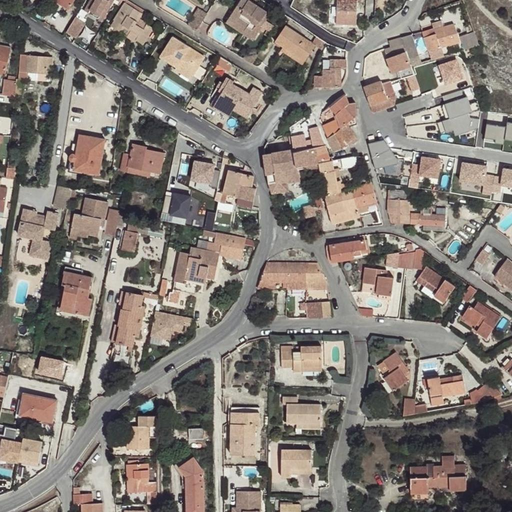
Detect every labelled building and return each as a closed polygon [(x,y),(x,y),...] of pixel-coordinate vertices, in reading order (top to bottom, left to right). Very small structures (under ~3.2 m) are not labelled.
[(54,0),(53,0),(50,0),(49,1),(67,13),(69,10),(54,0)] [(53,0),(54,0),(69,10),(75,0),(53,0)] [(90,0),(84,10),(102,21),(113,3),(107,0),(90,0)] [(270,14),(248,0),(240,0),(231,15),(248,27),(245,30),(255,37),(270,14)] [(357,1),(344,0),(337,0),(336,24),(357,25),(357,1)] [(142,13),(125,3),(114,20),(115,20),(111,26),(119,31),(123,26),(131,30),(127,36),(135,41),(136,40),(143,45),(153,28),(146,24),(143,29),(135,24),(138,19),(142,13)] [(207,13),(198,8),(188,25),(197,30),(207,13)] [(248,27),(231,15),(226,22),(253,40),(255,37),(245,30),(248,27)] [(86,24),(76,17),(66,32),(76,38),(86,24)] [(146,24),(138,19),(135,24),(143,29),(146,24)] [(454,24),(443,27),(442,21),(432,24),(434,29),(435,34),(424,38),(428,52),(461,43),(454,24)] [(131,30),(123,26),(119,31),(127,36),(131,30)] [(312,44),(286,26),(275,41),(283,47),(305,62),(315,46),(312,44)] [(435,34),(434,29),(423,32),(424,38),(435,34)] [(460,37),(465,50),(479,46),(475,32),(460,37)] [(421,63),(411,35),(402,37),(407,51),(411,65),(412,67),(413,66),(415,66),(419,64),(421,63)] [(173,37),(160,57),(176,67),(177,65),(193,76),(205,57),(173,37)] [(316,37),(312,44),(315,46),(321,50),(323,51),(326,44),(316,37)] [(395,57),(407,51),(402,37),(389,41),(391,47),(385,49),(388,57),(395,57)] [(11,48),(0,45),(0,71),(6,73),(11,48)] [(305,62),(283,47),(281,50),(303,64),(305,62)] [(402,68),(411,65),(407,51),(395,57),(388,57),(385,49),(379,51),(382,59),(387,57),(388,66),(400,62),(402,68)] [(53,57),(20,54),(19,79),(23,80),(28,80),(28,71),(38,72),(47,73),(51,73),(53,57)] [(258,54),(242,58),(244,59),(252,64),(258,54)] [(341,88),(341,87),(340,69),(347,69),(346,60),(330,60),(330,67),(330,69),(322,69),(322,76),(315,76),(314,87),(341,88)] [(400,62),(388,66),(390,72),(402,68),(400,62)] [(450,64),(424,72),(423,73),(427,80),(452,73),(450,64)] [(175,69),(191,79),(193,76),(177,65),(176,67),(175,69)] [(38,72),(28,71),(28,80),(38,81),(38,72)] [(46,81),(47,73),(38,72),(38,81),(46,81)] [(423,73),(391,82),(390,81),(383,84),(381,81),(365,87),(364,87),(370,105),(365,111),(367,135),(369,146),(377,145),(375,133),(378,132),(373,113),(394,105),(395,96),(393,90),(427,80),(423,73)] [(249,94),(232,84),(234,82),(226,78),(211,105),(229,116),(233,110),(247,119),(262,93),(253,87),(249,94)] [(16,81),(5,79),(3,95),(15,96),(15,93),(16,81)] [(453,135),(475,128),(463,89),(441,96),(448,118),(439,121),(443,133),(452,130),(453,135)] [(349,103),(346,95),(331,107),(336,114),(340,111),(349,103)] [(357,116),(355,103),(349,103),(340,111),(336,114),(338,119),(323,127),(327,138),(341,131),(349,127),(355,125),(357,125),(357,116)] [(480,128),(481,117),(472,116),(471,127),(480,128)] [(511,140),(511,121),(505,121),(504,125),(486,123),(484,148),(503,149),(504,140),(511,140)] [(357,139),(349,127),(341,131),(347,143),(351,141),(353,142),(357,139)] [(347,143),(341,131),(327,138),(334,151),(342,149),(348,145),(347,143)] [(99,174),(105,139),(80,134),(76,155),(75,155),(75,154),(74,154),(73,154),(72,154),(71,154),(70,155),(70,156),(70,157),(70,158),(70,159),(71,159),(71,160),(72,160),(73,161),(74,160),(75,160),(73,169),(99,174)] [(294,150),(294,152),(308,149),(306,134),(291,137),(294,150)] [(445,136),(396,138),(397,155),(447,152),(446,139),(445,136)] [(323,140),(309,142),(310,149),(325,146),(323,140)] [(121,170),(127,171),(128,166),(151,171),(160,173),(164,153),(147,149),(148,147),(133,143),(131,154),(124,153),(121,170)] [(325,146),(310,149),(308,149),(294,152),(297,166),(319,163),(331,161),(329,158),(325,146)] [(321,175),(321,174),(319,163),(297,166),(294,152),(294,150),(265,155),(268,173),(269,173),(270,182),(289,179),(289,180),(300,179),(300,178),(321,175)] [(408,174),(437,180),(441,158),(420,154),(419,164),(411,162),(408,174)] [(389,184),(380,155),(372,158),(380,183),(389,184)] [(358,166),(356,156),(341,159),(343,169),(358,166)] [(16,159),(8,159),(8,167),(15,168),(16,159)] [(218,186),(223,167),(193,160),(188,179),(218,186)] [(486,173),(488,164),(460,160),(457,180),(483,184),(482,192),(501,195),(502,185),(511,186),(511,167),(501,166),(500,175),(486,173)] [(331,161),(319,163),(321,174),(324,173),(334,170),(332,161),(331,161)] [(151,171),(128,166),(127,171),(150,177),(151,171)] [(8,167),(7,167),(6,177),(14,179),(15,168),(8,167)] [(242,173),(229,169),(224,193),(228,194),(235,196),(239,184),(252,188),(254,176),(242,173)] [(336,180),(334,171),(334,170),(324,173),(326,181),(327,184),(329,195),(339,192),(336,181),(336,180)] [(49,184),(50,176),(38,174),(36,182),(49,184)] [(377,203),(372,182),(371,183),(351,188),(360,217),(379,212),(377,203)] [(257,189),(252,188),(239,184),(235,196),(238,197),(254,200),(257,189)] [(68,208),(72,188),(58,185),(54,205),(68,208)] [(351,188),(347,189),(341,191),(339,192),(329,195),(324,196),(332,224),(360,217),(351,188)] [(389,190),(389,200),(389,210),(390,210),(389,213),(392,223),(409,224),(409,209),(409,201),(409,191),(389,190)] [(185,224),(192,196),(173,191),(166,219),(185,224)] [(98,236),(101,219),(105,219),(108,202),(86,197),(82,214),(74,213),(72,225),(89,229),(88,234),(98,236)] [(254,200),(238,197),(236,204),(251,208),(254,200)] [(324,208),(322,198),(315,199),(318,209),(322,208),(324,208)] [(225,203),(221,202),(218,202),(217,209),(231,212),(233,204),(225,203)] [(445,225),(445,216),(431,215),(431,208),(422,207),(422,215),(411,214),(411,224),(424,225),(445,226),(445,225)] [(24,208),(18,235),(34,238),(30,255),(48,259),(52,241),(42,239),(45,228),(55,230),(58,213),(48,210),(46,216),(45,221),(35,219),(36,214),(37,211),(24,208)] [(115,236),(120,212),(120,211),(110,209),(106,234),(115,236)] [(72,225),(70,233),(79,234),(79,232),(88,234),(89,229),(72,225)] [(138,233),(125,230),(121,249),(134,252),(138,233)] [(220,252),(213,251),(191,247),(190,253),(180,251),(173,289),(181,291),(195,294),(197,281),(198,275),(206,277),(214,279),(219,255),(242,259),(243,254),(246,239),(216,233),(214,243),(222,245),(220,252)] [(367,249),(365,240),(328,245),(327,249),(328,259),(330,262),(354,259),(354,256),(361,254),(360,250),(367,249)] [(222,245),(214,243),(213,251),(220,252),(222,245)] [(422,269),(424,251),(421,249),(416,250),(416,252),(407,253),(406,268),(414,269),(414,268),(422,269)] [(483,265),(490,255),(483,250),(476,260),(483,265)] [(406,268),(407,253),(399,255),(398,267),(406,268)] [(511,261),(507,258),(494,277),(511,290),(511,261)] [(327,282),(318,263),(267,263),(259,283),(258,288),(269,289),(269,282),(276,282),(283,282),(287,282),(287,289),(327,289),(328,289),(327,282)] [(81,270),(66,266),(65,271),(80,275),(81,270)] [(388,270),(365,267),(363,283),(375,284),(374,294),(392,296),(394,278),(387,277),(388,270)] [(455,287),(426,267),(417,280),(425,286),(428,282),(438,290),(433,298),(438,302),(442,304),(443,305),(455,287)] [(88,298),(92,277),(80,275),(65,271),(62,284),(65,285),(62,303),(77,307),(76,312),(88,315),(92,298),(88,298)] [(433,298),(438,290),(428,282),(425,286),(422,290),(433,298)] [(375,284),(363,283),(362,292),(374,294),(375,284)] [(468,303),(477,291),(470,286),(462,298),(468,303)] [(178,303),(181,291),(173,289),(173,292),(171,291),(170,292),(169,292),(168,301),(178,303)] [(126,292),(122,291),(118,308),(121,309),(121,308),(123,308),(126,292)] [(121,309),(119,317),(142,321),(145,305),(141,305),(143,295),(126,292),(123,308),(121,308),(121,309)] [(331,317),(330,301),(322,302),(323,318),(331,317)] [(323,318),(322,302),(314,303),(315,318),(323,318)] [(487,339),(501,317),(478,302),(475,307),(474,309),(469,306),(462,317),(476,326),(476,325),(478,322),(482,324),(480,327),(476,332),(487,339)] [(77,307),(62,303),(60,309),(76,312),(77,307)] [(315,318),(314,303),(306,303),(306,310),(306,313),(307,319),(315,318)] [(192,318),(155,311),(153,323),(150,335),(170,339),(171,333),(172,329),(175,330),(182,331),(183,324),(190,326),(192,318)] [(138,337),(142,321),(119,317),(118,325),(117,326),(119,326),(116,342),(112,362),(128,365),(134,336),(138,337)] [(111,341),(116,342),(119,326),(117,326),(118,325),(114,325),(111,341)] [(322,368),(322,346),(301,347),(301,351),(281,352),(282,368),(294,368),(294,372),(302,372),(302,369),(322,368)] [(401,370),(406,367),(397,352),(383,361),(390,371),(383,376),(393,391),(408,381),(401,370)] [(511,375),(511,357),(506,363),(506,365),(503,368),(511,375)] [(0,394),(4,396),(9,375),(0,373),(0,394)] [(465,393),(463,376),(452,377),(453,382),(441,384),(440,379),(439,377),(427,379),(431,399),(443,397),(465,393)] [(501,395),(490,381),(484,386),(494,397),(501,395)] [(494,397),(484,386),(478,391),(477,390),(470,394),(472,400),(473,404),(485,401),(494,397)] [(58,400),(24,393),(20,413),(30,415),(30,418),(53,423),(58,400)] [(321,424),(321,404),(298,404),(298,397),(283,397),(283,404),(287,405),(287,423),(297,424),(321,424)] [(444,404),(443,397),(431,399),(432,406),(444,404)] [(403,416),(415,414),(415,404),(416,400),(405,399),(403,416)] [(414,415),(427,413),(428,406),(415,404),(415,414),(414,415)] [(229,424),(231,424),(231,455),(255,455),(256,425),(259,425),(260,408),(232,408),(232,412),(229,412),(229,415),(229,424)] [(157,437),(157,416),(139,416),(139,426),(128,426),(128,449),(149,449),(149,437),(157,437)] [(203,438),(203,429),(189,429),(190,439),(203,438)] [(312,470),(312,450),(282,450),(281,477),(292,477),(292,474),(292,469),(312,470)] [(179,467),(194,457),(191,453),(176,464),(175,466),(174,467),(176,468),(182,478),(182,482),(186,481),(186,477),(179,467)] [(455,476),(455,465),(454,456),(442,457),(442,466),(435,466),(433,467),(434,477),(428,478),(428,467),(410,467),(411,501),(429,500),(428,488),(428,486),(428,485),(450,485),(450,491),(452,491),(467,490),(466,476),(455,476)] [(204,511),(203,471),(194,457),(179,467),(186,477),(186,481),(186,511),(204,511)] [(434,477),(433,467),(435,466),(434,463),(426,463),(427,466),(428,466),(428,467),(428,478),(434,477)] [(149,482),(148,464),(139,464),(128,465),(127,465),(129,493),(150,492),(157,492),(157,482),(149,482)] [(466,476),(465,465),(455,465),(455,476),(466,476)] [(103,511),(103,503),(93,504),(92,494),(80,494),(80,487),(74,488),(75,504),(82,504),(82,511),(103,511)] [(260,511),(261,491),(242,491),(241,511),(233,511),(232,511),(260,511)] [(241,511),(242,491),(237,491),(237,508),(233,508),(233,511),(241,511)]
